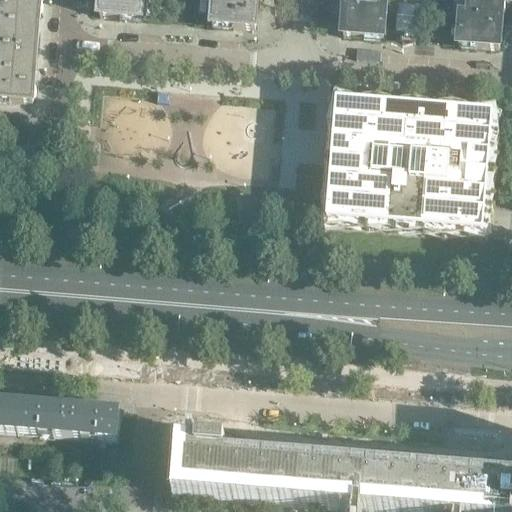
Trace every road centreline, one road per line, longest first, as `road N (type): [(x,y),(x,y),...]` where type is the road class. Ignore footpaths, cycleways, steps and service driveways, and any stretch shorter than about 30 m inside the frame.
road 1 (residential): [(244,402),(241,445),(511,465)]
road 2 (secondary): [(289,314),(0,291)]
road 3 (residential): [(244,402),(511,424)]
road 4 (residential): [(295,66),(65,47)]
road 5 (secondary): [(289,314),(369,339),(511,359)]
road 6 (secondary): [(511,316),(379,308),(289,314)]
road 7 (residential): [(511,83),(295,66)]
road 8 (residential): [(145,395),(134,496),(68,499)]
road 9 (residential): [(0,379),(145,395)]
